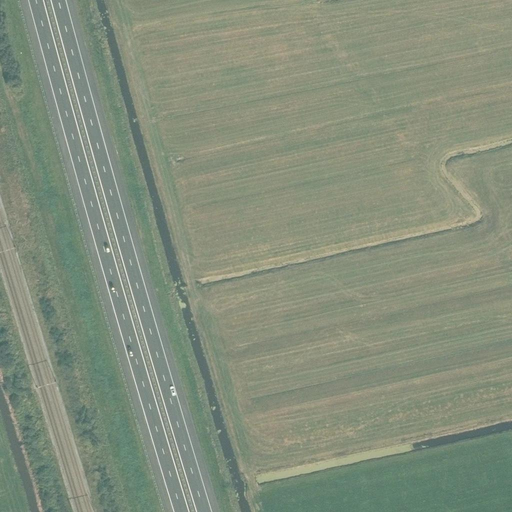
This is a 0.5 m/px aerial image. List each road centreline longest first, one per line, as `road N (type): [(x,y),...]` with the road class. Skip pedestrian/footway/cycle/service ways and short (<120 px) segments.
road 1 (motorway): [(34,0),(180,511)]
road 2 (motorway): [(207,511),(61,0)]
